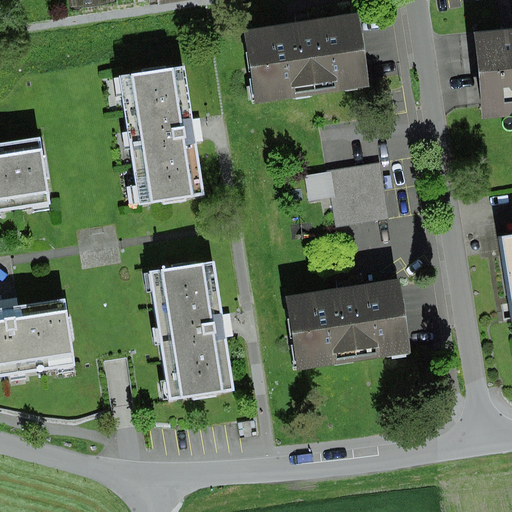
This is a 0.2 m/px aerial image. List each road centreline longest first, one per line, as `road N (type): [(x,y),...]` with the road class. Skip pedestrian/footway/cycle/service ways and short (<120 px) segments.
road 1 (residential): [(416,0),(484,445)]
road 2 (residential): [(145,479),(484,445)]
road 3 (residential): [(0,444),(145,479)]
